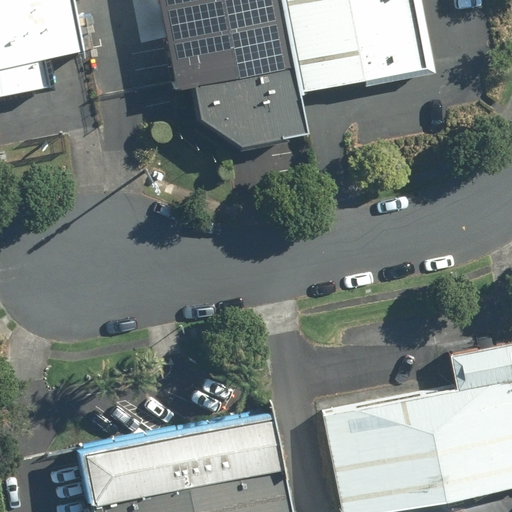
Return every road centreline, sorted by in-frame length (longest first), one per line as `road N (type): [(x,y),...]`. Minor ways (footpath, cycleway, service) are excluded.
road 1 (unclassified): [(511,198),(461,223),(257,265),(100,264)]
road 2 (unknown): [(112,0),(128,90),(0,116)]
